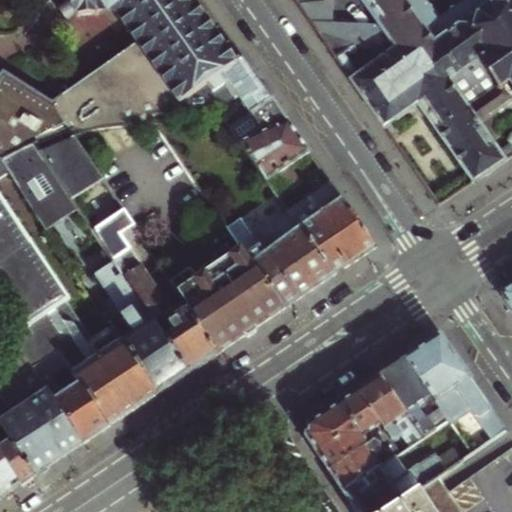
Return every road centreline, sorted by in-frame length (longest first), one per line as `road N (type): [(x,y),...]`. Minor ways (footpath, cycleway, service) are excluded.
road 1 (residential): [(439,268),(250,0)]
road 2 (tertiary): [(245,398),(439,268)]
road 3 (tertiary): [(75,511),(245,398)]
road 4 (residential): [(320,511),(245,398)]
road 5 (residential): [(511,370),(439,268)]
